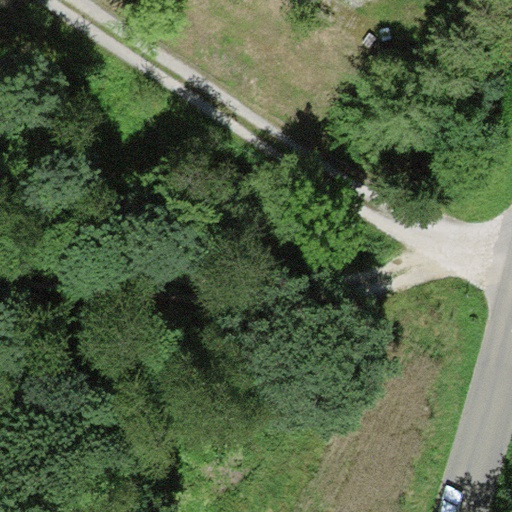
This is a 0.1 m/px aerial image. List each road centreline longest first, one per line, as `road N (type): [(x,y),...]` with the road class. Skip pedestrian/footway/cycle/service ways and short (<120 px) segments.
road 1 (track): [(67,0),(411,227),(511,256)]
road 2 (track): [(511,259),(285,291),(0,269)]
road 3 (tertiary): [(462,511),(511,294)]
